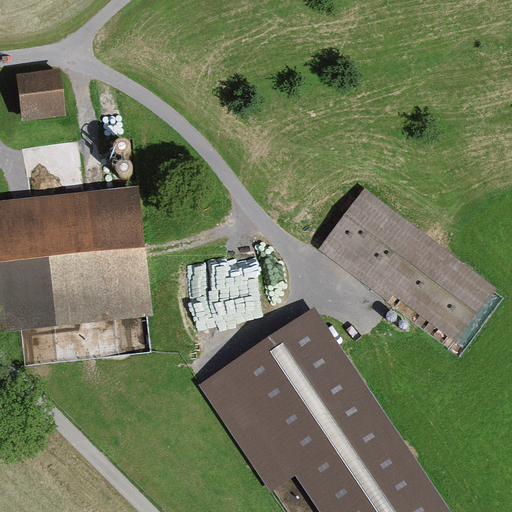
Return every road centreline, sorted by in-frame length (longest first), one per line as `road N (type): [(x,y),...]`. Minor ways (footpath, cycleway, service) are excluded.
road 1 (unclassified): [(150,511),(0,357)]
road 2 (residential): [(122,0),(61,52),(0,60)]
